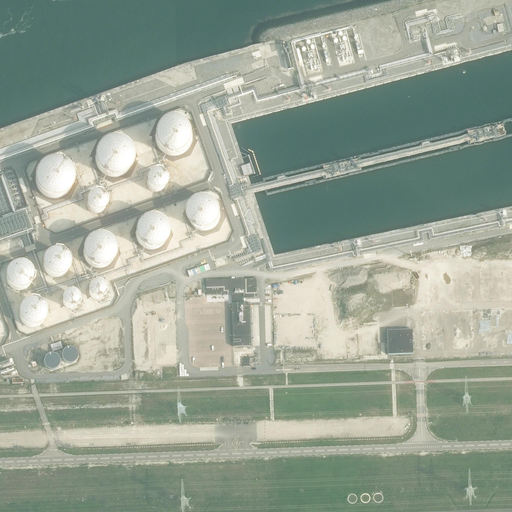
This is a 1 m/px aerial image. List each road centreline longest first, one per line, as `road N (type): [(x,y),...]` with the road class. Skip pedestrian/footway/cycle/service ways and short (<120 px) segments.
road 1 (unclassified): [(0,463),(420,448)]
road 2 (unknown): [(418,365),(422,307),(511,303)]
road 3 (unclassified): [(418,365),(281,369)]
